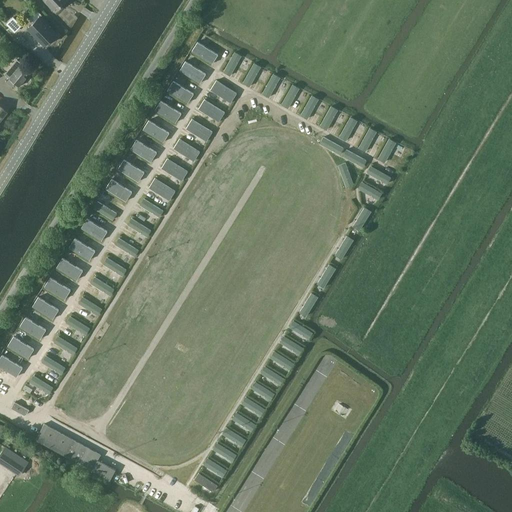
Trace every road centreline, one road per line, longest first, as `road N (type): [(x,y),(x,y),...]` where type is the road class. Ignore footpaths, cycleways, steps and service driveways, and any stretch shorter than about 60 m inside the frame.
road 1 (residential): [(192,0),(0,309)]
road 2 (track): [(97,437),(263,168)]
road 3 (tertiary): [(0,183),(116,0)]
road 4 (track): [(47,409),(153,468)]
